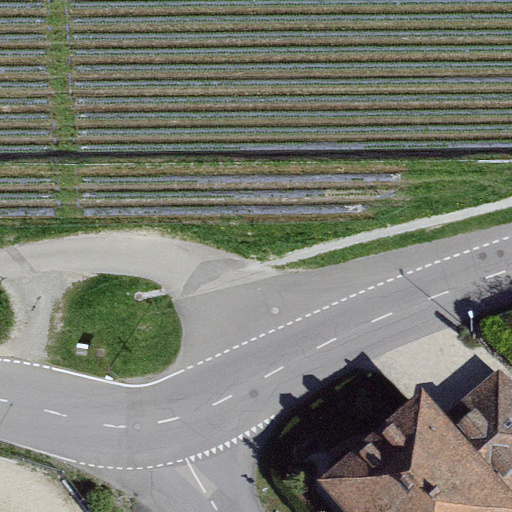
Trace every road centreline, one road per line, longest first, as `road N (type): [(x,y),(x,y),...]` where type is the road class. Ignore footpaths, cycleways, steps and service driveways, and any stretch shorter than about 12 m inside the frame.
road 1 (tertiary): [(511,268),(380,317),(216,403),(163,421)]
road 2 (track): [(42,257),(156,256),(187,266),(210,288)]
road 3 (tertiary): [(163,421),(112,426),(0,400)]
road 4 (track): [(6,400),(30,330),(42,257)]
